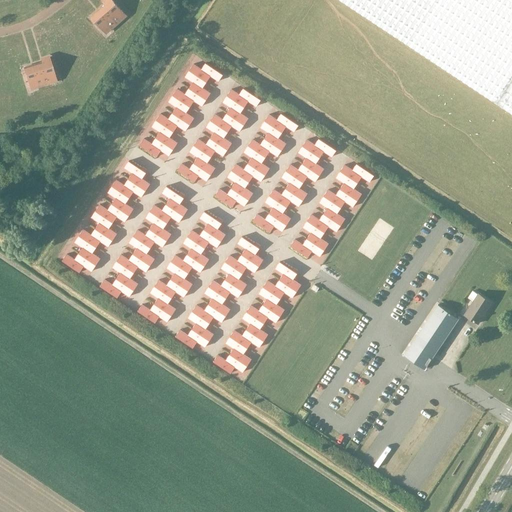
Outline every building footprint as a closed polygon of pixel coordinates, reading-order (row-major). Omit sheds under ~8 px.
[(106,4),(101,8),(116,24),(121,20),(120,19),(125,14),(112,0),(107,0),(105,2),(106,4)] [(511,0),(338,0),(511,114),(511,0)] [(101,8),(91,17),(106,33),(116,24),(101,8)] [(42,62),(37,64),(43,84),(49,82),(49,81),(55,79),(49,58),(42,60),(42,62)] [(193,64),(189,70),(200,78),(204,72),(207,73),(211,67),(205,63),(201,69),(193,64)] [(37,64),(24,68),(30,88),(43,84),(37,64)] [(204,72),(200,78),(206,82),(211,76),(218,81),(223,75),(211,67),(207,73),(204,72)] [(189,70),(185,77),(193,82),(189,88),(195,92),(199,86),(196,84),(200,78),(189,70)] [(199,86),(195,92),(206,100),(210,93),(202,88),(206,82),(200,78),(196,84),(199,86)] [(177,89),(172,95),(184,103),(188,97),(190,98),(195,92),(189,88),(185,94),(177,89)] [(231,89),(227,96),(238,103),(242,97),(245,99),(249,92),(243,88),(239,95),(231,89)] [(188,97),(184,103),(190,107),(194,101),(202,106),(206,100),(195,92),(190,98),(188,97)] [(242,97),(238,103),(244,107),(248,101),(256,106),(261,100),(249,92),(245,99),(242,97)] [(172,95),(168,101),(176,107),(172,113),(178,117),(182,111),(180,109),(184,103),(172,95)] [(227,96),(223,102),(230,107),(226,113),(232,117),(236,111),(234,109),(238,103),(227,96)] [(182,111),(178,117),(190,125),(194,118),(186,113),(190,107),(184,103),(180,109),(182,111)] [(236,111),(232,117),(244,125),(248,119),(240,113),(244,107),(238,103),(234,109),(236,111)] [(160,114),(156,120),(167,128),(171,121),(174,123),(178,117),(172,113),(168,119),(160,114)] [(214,114),(210,120),(222,128),(226,122),(228,123),(232,117),(226,113),(222,119),(214,114)] [(269,115),(264,121),(276,128),(280,122),(283,124),(287,117),(281,113),(277,120),(269,115)] [(171,121),(167,128),(173,132),(177,125),(185,131),(190,125),(178,117),(174,123),(171,121)] [(226,122),(222,128),(228,132),(232,126),(240,131),(244,125),(232,117),(228,123),(226,122)] [(280,122),(276,128),(282,132),(286,126),(294,132),(298,125),(287,117),(283,124),(280,122)] [(156,120),(152,126),(160,132),(156,138),(162,142),(166,135),(163,134),(167,128),(156,120)] [(210,120),(206,127),(214,132),(210,138),(216,142),(220,136),(217,134),(222,128),(210,120)] [(264,121),(260,127),(268,132),(264,138),(270,142),(274,136),(272,135),(276,128),(264,121)] [(166,135),(162,142),(173,149),(177,143),(169,138),(173,132),(167,128),(163,134),(166,135)] [(220,136),(216,142),(227,150),(232,143),(224,138),(228,132),(222,128),(217,134),(220,136)] [(274,136),(270,142),(282,150),(286,144),(278,139),(282,132),(276,128),(272,135),(274,136)] [(143,139),(139,145),(151,153),(155,146),(157,148),(162,142),(156,138),(151,144),(143,139)] [(198,139),(194,145),(205,153),(209,147),(212,148),(216,142),(210,138),(206,144),(198,139)] [(252,139),(248,146),(259,153),(263,147),(266,149),(270,142),(264,138),(260,145),(252,139)] [(306,140),(302,146),(314,154),(318,147),(320,149),(325,143),(319,139),(314,145),(306,140)] [(155,146),(151,153),(157,157),(161,150),(169,156),(173,149),(162,142),(157,148),(155,146)] [(209,147),(205,153),(211,157),(215,151),(223,156),(227,150),(216,142),(212,148),(209,147)] [(263,147),(259,153),(265,157),(270,151),(278,156),(282,150),(270,142),(266,149),(263,147)] [(318,147),(314,154),(320,158),(324,151),(332,157),(336,150),(325,143),(320,149),(318,147)] [(194,145),(189,151),(197,157),(193,163),(199,167),(203,161),(201,159),(205,153),(194,145)] [(248,146),(244,152),(252,157),(248,163),(254,167),(258,161),(255,159),(259,153),(248,146)] [(302,146),(298,152),(306,158),(302,164),(308,168),(312,161),(309,160),(314,154),(302,146)] [(203,161),(199,167),(211,175),(215,168),(207,163),(211,157),(205,153),(201,159),(203,161)] [(258,161),(254,167),(265,175),(269,169),(261,163),(265,157),(259,153),(255,159),(258,161)] [(312,161),(308,168),(319,175),(324,169),(316,164),(320,158),(314,154),(309,160),(312,161)] [(129,161),(124,167),(132,173),(128,179),(134,183),(138,177),(136,175),(140,168),(129,161)] [(181,164),(177,170),(188,178),(193,171),(195,173),(199,167),(193,163),(189,169),(181,164)] [(236,164),(231,170),(243,178),(247,172),(250,173),(254,167),(248,163),(244,169),(236,164)] [(290,165),(286,171),(297,178),(301,172),(304,174),(308,168),(302,164),(298,170),(290,165)] [(344,165),(340,171),(351,179),(356,172),(358,174),(362,168),(356,164),(352,170),(344,165)] [(138,177),(134,183),(146,191),(150,184),(142,179),(146,173),(146,172),(147,170),(142,167),(141,169),(140,168),(136,175),(138,177)] [(193,171),(188,178),(194,182),(199,175),(207,181),(211,175),(199,167),(195,173),(193,171)] [(247,172),(243,178),(249,182),(253,176),(261,181),(265,175),(254,167),(250,173),(247,172)] [(301,172),(297,178),(303,182),(307,176),(315,182),(319,175),(308,168),(304,174),(301,172)] [(356,172),(351,179),(358,183),(362,177),(370,182),(374,175),(362,168),(358,174),(356,172)] [(231,170),(227,177),(235,182),(231,188),(237,192),(241,186),(239,184),(243,178),(231,170)] [(286,171),(282,177),(290,182),(285,189),(291,192),(296,186),(293,185),(297,178),(286,171)] [(340,171),(336,177),(344,183),(340,189),(346,193),(350,187),(347,185),(351,179),(340,171)] [(241,186),(237,192),(249,200),(253,193),(245,188),(249,182),(243,178),(239,184),(241,186)] [(296,186),(291,192),(303,200),(307,194),(299,189),(303,182),(297,178),(293,185),(296,186)] [(116,180),(112,186),(123,194),(127,187),(130,189),(134,183),(128,179),(124,185),(116,180)] [(350,187),(346,193),(357,201),(361,194),(353,189),(358,183),(351,179),(347,185),(350,187)] [(127,187),(123,194),(129,198),(133,191),(141,197),(146,191),(134,183),(130,189),(127,187)] [(112,186),(108,192),(116,198),(112,204),(117,208),(122,201),(119,200),(123,194),(112,186)] [(166,186),(162,193),(170,198),(166,204),(172,208),(176,202),(173,200),(178,194),(166,186)] [(219,189),(215,195),(226,203),(230,197),(233,198),(237,192),(231,188),(227,194),(219,189)] [(273,189),(269,196),(281,203),(285,197),(287,199),(291,192),(285,189),(281,195),(273,189)] [(328,190),(324,196),(335,204),(339,197),(342,199),(346,193),(340,189),(336,195),(328,190)] [(176,202),(172,208),(183,216),(188,210),(180,204),(184,198),(183,198),(185,196),(180,192),(178,194),(173,200),(176,202)] [(230,197),(226,203),(232,207),(236,201),(244,206),(249,200),(237,192),(233,198),(230,197)] [(285,197),(281,203),(287,207),(291,201),(299,206),(303,200),(291,192),(287,199),(285,197)] [(339,197),(335,204),(341,208),(345,201),(353,207),(357,201),(346,193),(342,199),(339,197)] [(122,201),(117,208),(129,215),(133,209),(125,204),(129,198),(123,194),(119,200),(122,201)] [(269,196),(265,202),(273,207),(269,213),(275,217),(279,211),(276,209),(281,203),(269,196)] [(324,196),(319,202),(327,208),(323,214),(329,218),(333,211),(331,210),(335,204),(324,196)] [(279,211),(275,217),(286,225),(291,219),(283,213),(287,207),(281,203),(276,209),(279,211)] [(99,205),(95,211),(107,218),(111,212),(113,214),(117,208),(112,204),(107,210),(99,205)] [(154,205),(150,211),(161,219),(165,213),(168,214),(172,208),(166,204),(162,210),(154,205)] [(333,211),(329,218),(341,225),(345,219),(337,214),(341,208),(335,204),(331,210),(333,211)] [(111,212),(107,218),(113,222),(117,216),(125,222),(129,215),(117,208),(113,214),(111,212)] [(165,213),(161,219),(167,223),(171,217),(179,222),(183,216),(172,208),(168,214),(165,213)] [(95,211),(91,217),(99,222),(95,229),(101,233),(105,226),(103,225),(107,218),(95,211)] [(150,211),(145,217),(153,223),(149,229),(155,233),(159,227),(157,225),(161,219),(150,211)] [(204,211),(200,218),(208,223),(204,229),(210,233),(214,227),(211,225),(215,219),(204,211)] [(257,214),(252,221),(264,228),(268,222),(271,224),(275,217),(269,213),(265,219),(257,214)] [(311,215),(307,221),(318,228),(323,222),(325,224),(329,218),(323,214),(319,220),(311,215)] [(214,227),(210,233),(221,241),(225,235),(217,229),(222,223),(221,223),(223,221),(218,217),(216,219),(215,219),(211,225),(214,227)] [(268,222),(264,228),(270,232),(274,226),(282,231),(286,225),(275,217),(271,224),(268,222)] [(105,226),(101,233),(113,240),(117,234),(109,229),(113,222),(107,218),(103,225),(105,226)] [(323,222),(318,228),(324,232),(329,226),(337,232),(341,225),(329,218),(325,224),(323,222)] [(159,227),(155,233),(167,241),(171,234),(163,229),(167,223),(161,219),(157,225),(159,227)] [(307,221),(303,227),(311,232),(307,239),(313,243),(317,236),(314,235),(318,228),(307,221)] [(317,236),(313,243),(324,250),(328,244),(320,239),(324,232),(318,228),(314,235),(317,236)] [(83,229),(79,236),(90,243),(94,237),(97,239),(101,233),(95,229),(91,235),(83,229)] [(137,230),(133,236),(144,244),(149,237),(151,239),(155,233),(149,229),(145,235),(137,230)] [(192,230),(187,236),(199,244),(203,238),(205,239),(210,233),(204,229),(200,235),(192,230)] [(94,237),(90,243),(96,247),(100,241),(108,246),(113,240),(101,233),(97,239),(94,237)] [(149,237),(144,244),(151,248),(155,241),(163,247),(167,241),(155,233),(151,239),(149,237)] [(203,238),(199,244),(205,248),(209,242),(217,247),(221,241),(210,233),(205,239),(203,238)] [(79,236),(75,242),(83,247),(78,253),(85,257),(89,251),(86,249),(90,243),(79,236)] [(133,236),(129,242),(137,248),(133,254),(139,258),(143,252),(140,250),(144,244),(133,236)] [(187,236),(183,243),(191,248),(187,254),(193,258),(197,252),(195,250),(199,244),(187,236)] [(242,237),(238,243),(246,248),(241,255),(247,258),(251,252),(249,251),(253,244),(242,237)] [(295,239),(290,246),(302,253),(306,247),(309,249),(313,243),(307,239),(303,245),(295,239)] [(89,251),(85,257),(96,265),(100,259),(92,253),(96,247),(90,243),(86,249),(89,251)] [(251,252),(247,258),(259,266),(263,260),(255,255),(259,248),(260,246),(255,243),(254,245),(253,244),(249,251),(251,252)] [(306,247),(302,253),(308,258),(312,251),(320,256),(324,250),(313,243),(309,249),(306,247)] [(143,252),(139,258),(150,265),(154,259),(146,254),(151,248),(144,244),(140,250),(143,252)] [(197,252),(193,258),(205,266),(209,260),(201,254),(205,248),(199,244),(195,250),(197,252)] [(66,254),(62,261),(74,268),(78,262),(80,264),(85,257),(78,253),(74,260),(66,254)] [(121,255),(117,261),(128,268),(132,262),(135,264),(139,258),(133,254),(129,260),(121,255)] [(175,255),(171,261),(182,269),(186,263),(189,264),(193,258),(187,254),(183,260),(175,255)] [(229,255),(225,262),(237,269),(241,263),(243,265),(247,258),(241,255),(237,261),(229,255)] [(78,262),(74,268),(80,272),(84,266),(92,271),(96,265),(85,257),(80,264),(78,262)] [(132,262),(128,268),(134,272),(138,266),(146,272),(150,265),(139,258),(135,264),(132,262)] [(186,263),(182,269),(188,273),(192,267),(200,272),(205,266),(193,258),(189,264),(186,263)] [(241,263),(237,269),(243,273),(247,267),(255,272),(259,266),(247,258),(243,265),(241,263)] [(117,261),(112,267),(120,272),(116,279),(122,283),(126,276),(124,275),(128,268),(117,261)] [(171,261),(167,267),(175,273),(171,279),(177,283),(181,277),(178,275),(182,269),(171,261)] [(225,262),(221,268),(229,273),(225,279),(231,283),(235,277),(232,275),(237,269),(225,262)] [(280,262),(275,268),(283,274),(279,280),(285,284),(289,277),(287,276),(291,269),(280,262)] [(126,276),(122,283),(134,290),(138,284),(130,279),(134,272),(128,268),(124,275),(126,276)] [(289,277),(285,284),(297,291),(301,285),(293,280),(297,273),(298,271),(293,268),(292,270),(291,269),(287,276),(289,277)] [(181,277),(177,283),(188,291),(192,284),(184,279),(188,273),(182,269),(178,275),(181,277)] [(235,277),(231,283),(242,291),(247,285),(239,279),(243,273),(237,269),(232,275),(235,277)] [(104,279),(100,286),(111,294),(116,287),(118,289),(122,283),(116,279),(112,285),(104,279)] [(159,280),(154,286),(166,294),(170,287),(172,289),(177,283),(171,279),(166,285),(159,280)] [(213,280),(209,286),(220,294),(224,288),(227,289),(231,283),(225,279),(221,285),(213,280)] [(267,281),(263,287),(274,294),(278,288),(281,290),(285,284),(279,280),(275,286),(267,281)] [(116,287),(111,294),(117,298),(122,291),(130,296),(134,290),(122,283),(118,289),(116,287)] [(170,287),(166,294),(172,298),(176,292),(184,297),(188,291),(177,283),(172,289),(170,287)] [(224,288),(220,294),(226,298),(230,292),(238,297),(242,291),(231,283),(227,289),(224,288)] [(278,288),(274,294),(280,298),(285,292),(293,298),(297,291),(285,284),(281,290),(278,288)] [(154,286),(150,292),(158,298),(154,304),(160,308),(164,302),(162,300),(166,294),(154,286)] [(209,286),(204,293),(212,298),(208,304),(214,308),(219,302),(216,300),(220,294),(209,286)] [(263,287),(259,293),(267,298),(263,305),(269,308),(273,302),(270,301),(274,294),(263,287)] [(491,303),(478,295),(472,291),(467,298),(473,302),(465,316),(478,324),(491,303)] [(164,302),(160,308),(172,315),(176,309),(168,304),(172,298),(166,294),(162,300),(164,302)] [(219,302),(214,308),(226,316),(230,310),(222,304),(226,298),(220,294),(216,300),(219,302)] [(273,302),(269,308),(280,316),(284,310),(276,305),(280,298),(274,294),(270,301),(273,302)] [(142,305),(138,311),(149,319),(153,312),(156,314),(160,308),(154,304),(150,310),(142,305)] [(196,305),(192,311),(204,319),(208,313),(210,314),(214,308),(208,304),(204,310),(196,305)] [(251,305),(246,312),(258,319),(262,313),(265,315),(269,308),(263,305),(259,311),(251,305)] [(438,305),(404,356),(414,363),(424,369),(458,319),(438,305)] [(153,312),(149,319),(155,323),(159,316),(167,322),(172,315),(160,308),(156,314),(153,312)] [(208,313),(204,319),(210,323),(214,317),(222,322),(226,316),(214,308),(210,314),(208,313)] [(262,313),(258,319),(264,323),(268,317),(276,322),(280,316),(269,308),(265,315),(262,313)] [(192,311),(188,317),(196,323),(192,329),(198,333),(202,327),(199,325),(204,319),(192,311)] [(246,312),(242,318),(250,323),(246,329),(252,333),(256,327),(254,325),(258,319),(246,312)] [(202,327),(198,333),(209,341),(213,334),(206,329),(210,323),(204,319),(199,325),(202,327)] [(256,327),(252,333),(264,341),(268,335),(260,329),(264,323),(258,319),(254,325),(256,327)] [(180,330),(175,336),(187,344),(191,337),(194,339),(198,333),(192,329),(188,335),(180,330)] [(234,330),(230,336),(241,344),(245,338),(248,340),(252,333),(246,329),(242,335),(234,330)] [(191,337),(187,344),(193,348),(197,342),(205,347),(209,341),(198,333),(194,339),(191,337)] [(245,338),(241,344),(247,348),(252,342),(259,347),(264,341),(252,333),(248,340),(245,338)] [(230,336),(226,343),(234,348),(230,354),(236,358),(240,352),(237,350),(241,344),(230,336)] [(240,352),(236,358),(247,366),(251,360),(243,354),(247,348),(241,344),(237,350),(240,352)] [(218,355),(213,362),(225,369),(229,363),(232,364),(236,358),(230,354),(225,360),(218,355)] [(229,363),(225,369),(231,373),(235,367),(243,372),(247,366),(236,358),(232,364),(229,363)]
